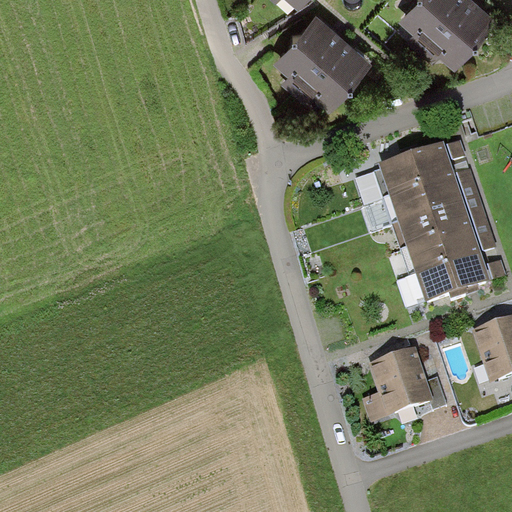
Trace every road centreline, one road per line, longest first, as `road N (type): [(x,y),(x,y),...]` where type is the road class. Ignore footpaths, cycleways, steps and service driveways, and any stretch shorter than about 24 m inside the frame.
road 1 (residential): [(276,162),(268,186),(272,217),(349,480)]
road 2 (residential): [(276,162),(511,78)]
road 3 (residential): [(206,0),(223,55),(256,101),(276,162)]
road 4 (residential): [(349,480),(511,428)]
